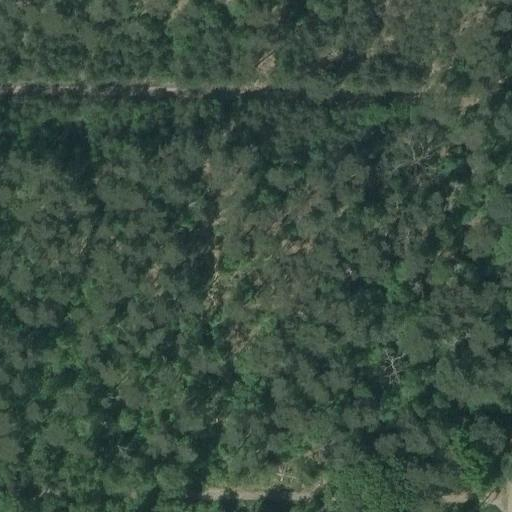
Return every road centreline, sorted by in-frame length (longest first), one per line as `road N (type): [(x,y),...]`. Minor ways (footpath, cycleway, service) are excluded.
road 1 (unknown): [(511,98),(0,93)]
road 2 (track): [(511,482),(0,480)]
